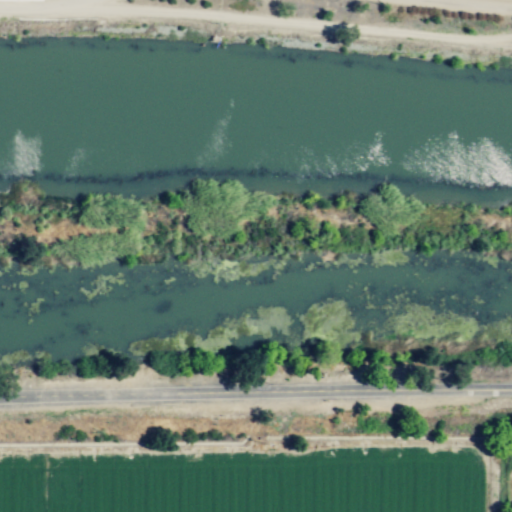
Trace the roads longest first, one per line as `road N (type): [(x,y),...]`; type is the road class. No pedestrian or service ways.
road 1 (track): [(0,13),(175,13),(448,38),(511,35)]
road 2 (residential): [(511,390),(0,396)]
